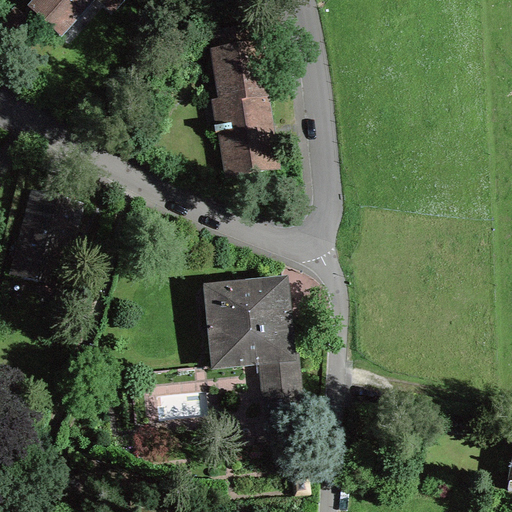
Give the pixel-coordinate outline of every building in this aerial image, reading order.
[(92,0),(97,0),(112,14),(123,0),(39,0),(32,8),(30,5),(21,14),(15,9),(0,25),(0,35),(8,43),(27,22),(33,28),(40,20),(50,29),(59,37),(61,36),(60,35),(92,0)] [(265,63),(262,44),(259,45),(256,27),(214,34),(217,52),(214,52),(221,99),(225,127),(215,128),(215,129),(216,134),(222,133),(228,176),(278,169),(266,96),(270,96),(265,63)] [(62,277),(81,205),(46,196),(36,193),(14,276),(38,282),(39,279),(38,279),(40,271),(62,277)] [(297,358),(292,359),(288,319),(284,284),(283,284),(208,291),(216,368),(262,364),(265,390),(277,389),(278,400),(273,405),(266,406),(269,437),(304,434),(297,358)] [(411,395),(407,413),(439,420),(442,402),(411,395)]
